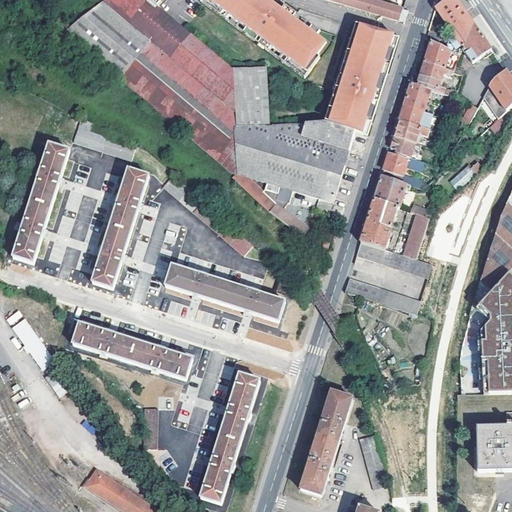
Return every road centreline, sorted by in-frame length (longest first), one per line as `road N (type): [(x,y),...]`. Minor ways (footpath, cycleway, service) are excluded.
road 1 (tertiary): [(308,372),(426,0)]
road 2 (residential): [(308,372),(0,271)]
road 3 (tertiary): [(266,500),(308,372)]
